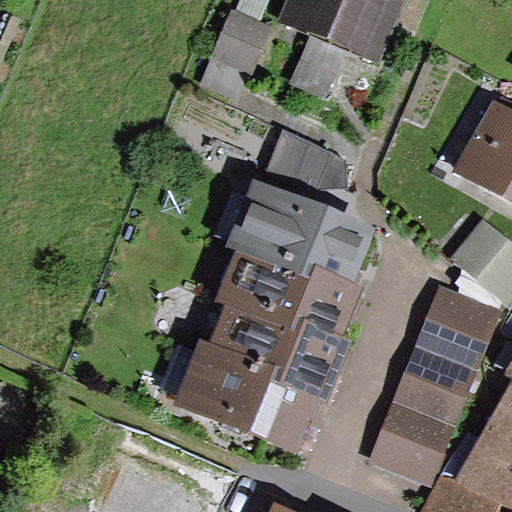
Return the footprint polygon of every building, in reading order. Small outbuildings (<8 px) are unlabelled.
[(298,0),(293,14),(376,49),(395,0),(298,0)] [(240,96),(268,30),(233,15),(205,82),(240,96)] [(511,122),(497,114),(461,175),(511,204),(511,122)] [(333,155),(282,134),(265,176),(315,197),(333,155)] [(239,252),(248,256),(341,293),(362,242),(260,201),(239,252)] [(511,254),(482,230),(453,264),(507,309),(511,300),(511,254)] [(341,293),(248,256),(228,306),(237,310),(330,347),(350,297),(341,293)] [(461,303),(441,295),(429,323),(485,346),(496,317),(461,303)] [(237,310),(217,360),(310,397),(319,401),(339,351),(330,347),(237,310)] [(485,346),(429,323),(418,350),(474,373),(485,346)] [(474,373),(418,350),(407,379),(462,401),(474,373)] [(310,397),(217,360),(208,356),(187,408),(289,449),(310,397)] [(511,372),(505,369),(452,464),(511,497),(511,372)] [(462,401),(407,379),(396,406),(451,428),(462,401)] [(451,428),(396,406),(385,433),(440,456),(451,428)] [(440,456),(385,433),(373,462),(429,484),(440,456)] [(511,511),(511,497),(452,464),(424,511),(511,511)] [(315,511),(272,491),(262,511),(315,511)] [(36,511),(59,511),(41,503),(36,511)]
